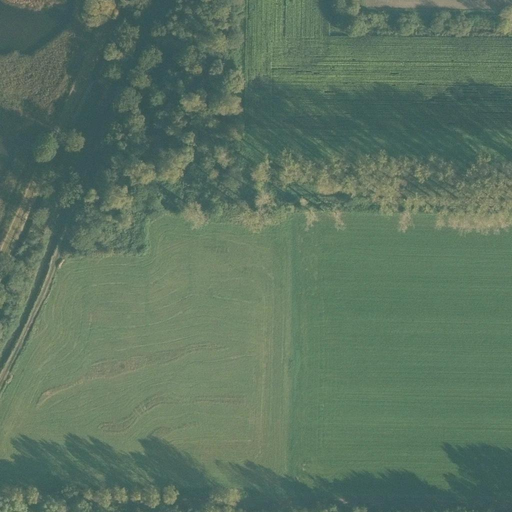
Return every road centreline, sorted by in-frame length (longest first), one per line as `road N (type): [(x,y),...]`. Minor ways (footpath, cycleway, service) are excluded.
road 1 (track): [(34,499),(511,503)]
road 2 (track): [(0,371),(74,187),(164,0)]
road 3 (track): [(240,197),(511,198)]
